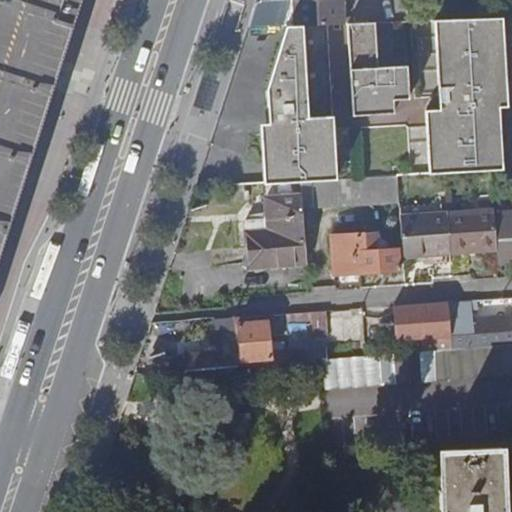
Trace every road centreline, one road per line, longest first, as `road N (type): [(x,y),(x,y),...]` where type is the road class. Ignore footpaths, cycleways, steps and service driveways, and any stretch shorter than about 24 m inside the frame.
road 1 (primary): [(24,511),(194,0)]
road 2 (primary): [(153,0),(0,468)]
